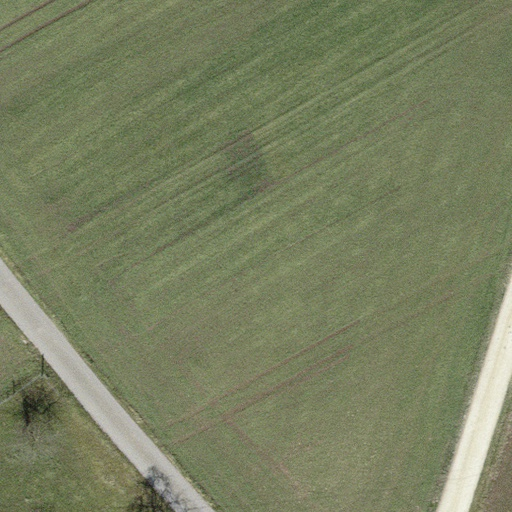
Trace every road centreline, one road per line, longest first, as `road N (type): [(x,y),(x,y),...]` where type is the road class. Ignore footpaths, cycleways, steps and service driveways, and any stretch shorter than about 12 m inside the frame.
road 1 (track): [(0,261),(200,511)]
road 2 (track): [(511,329),(443,511)]
